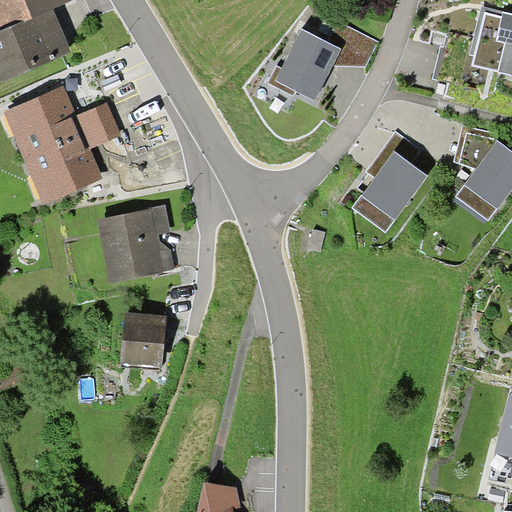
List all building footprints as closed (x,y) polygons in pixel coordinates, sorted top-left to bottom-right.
[(0,0),(0,29),(25,19),(25,21),(54,9),(74,0),(0,0)] [(502,16),(503,11),(481,6),(469,55),(473,56),(484,11),(502,16)] [(72,52),(54,9),(25,21),(25,19),(0,29),(0,74),(3,81),(72,52)] [(473,56),(471,65),(511,75),(511,13),(503,11),(502,16),(484,11),(473,56)] [(338,20),(328,40),(342,48),(333,66),(366,67),(379,42),(338,20)] [(282,67),(275,79),(297,90),(315,100),(333,66),(342,48),(328,40),(303,27),(282,67)] [(294,96),(297,90),(275,79),(282,67),(277,65),(268,82),(294,96)] [(63,85),(4,111),(43,203),(103,178),(90,149),(121,136),(106,102),(76,115),(63,85)] [(476,169),(498,140),(499,133),(463,125),(454,161),(476,169)] [(422,150),(396,131),(366,171),(374,178),(395,151),(412,163),(422,150)] [(511,150),(498,140),(476,169),(456,197),(489,221),(511,189),(511,150)] [(412,163),(395,151),(374,178),(352,208),(385,232),(428,175),(412,163)] [(166,205),(98,219),(110,283),(175,271),(171,250),(161,241),(159,234),(171,231),(166,205)] [(313,229),(309,248),(321,251),(326,232),(313,229)] [(125,311),(121,362),(122,362),(161,366),(162,366),(167,315),(125,311)] [(160,371),(161,366),(122,362),(121,367),(160,371)] [(20,365),(0,371),(0,388),(25,380),(20,365)] [(511,393),(508,393),(494,451),(511,455),(511,393)] [(198,511),(190,511),(234,511),(234,508),(241,507),(237,487),(205,481),(198,511)]
